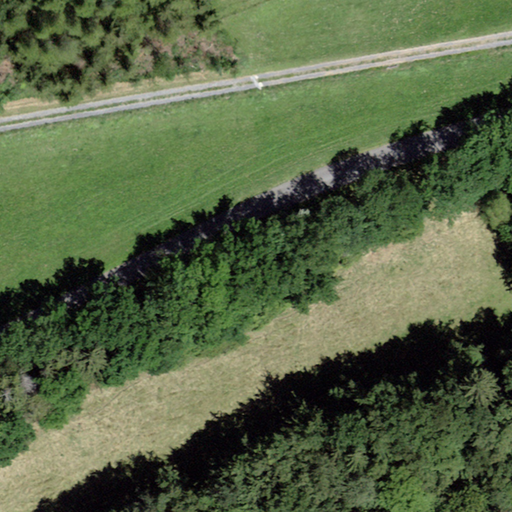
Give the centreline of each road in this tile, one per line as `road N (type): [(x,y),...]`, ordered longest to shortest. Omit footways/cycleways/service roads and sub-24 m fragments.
road 1 (residential): [(511,115),(309,187),(0,336)]
road 2 (track): [(0,124),(511,37)]
